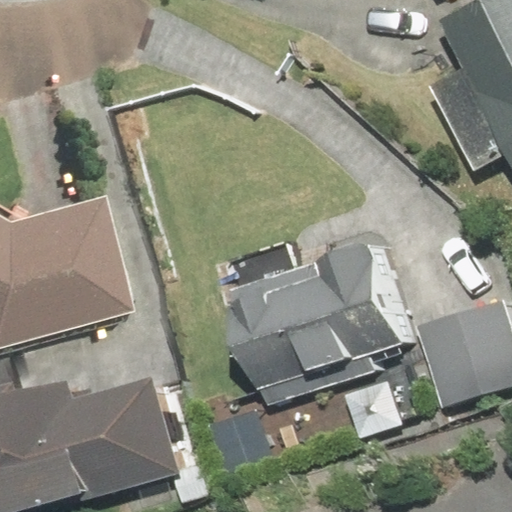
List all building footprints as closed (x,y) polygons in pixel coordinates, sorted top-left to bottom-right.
[(511,160),(511,0),(499,0),(460,19),(485,70),(448,88),(488,172),(511,160)] [(0,348),(125,312),(91,198),(0,221),(0,348)] [(244,290),(281,410),(388,377),(382,358),(418,347),(387,246),(244,290)] [(511,305),(426,334),(451,410),(511,390),(511,305)] [(0,511),(53,511),(196,472),(169,377),(90,400),(83,374),(0,397),(0,511)] [(398,380),(356,394),(372,439),(414,425),(398,380)]
